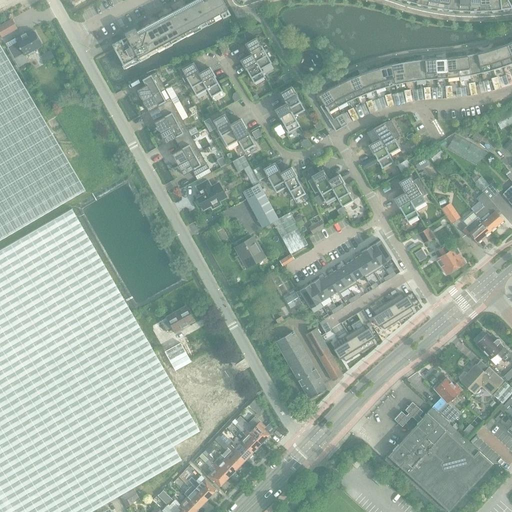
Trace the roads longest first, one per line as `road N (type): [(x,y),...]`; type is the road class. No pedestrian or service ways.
road 1 (residential): [(304,442),(72,36)]
road 2 (secondary): [(310,449),(449,321)]
road 3 (secondary): [(442,313),(304,442)]
road 4 (residential): [(336,138),(404,108),(511,89)]
road 5 (residential): [(223,60),(287,155),(336,138)]
